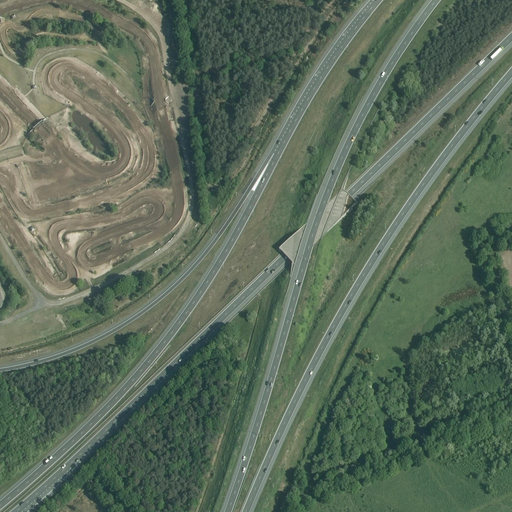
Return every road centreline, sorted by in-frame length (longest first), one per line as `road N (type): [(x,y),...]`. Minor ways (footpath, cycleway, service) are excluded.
road 1 (motorway): [(15,511),(511,38)]
road 2 (motorway): [(436,0),(383,76),(337,167),(226,511)]
road 3 (motorway): [(245,511),(343,307),(414,196),(511,71)]
road 4 (motorway): [(277,153),(217,266),(156,353),(0,505)]
road 5 (motorway): [(277,153),(201,258),(152,306),(87,345),(0,371)]
road 6 (motorway): [(378,0),(332,58),(277,153)]
road 7 (track): [(184,0),(204,172)]
